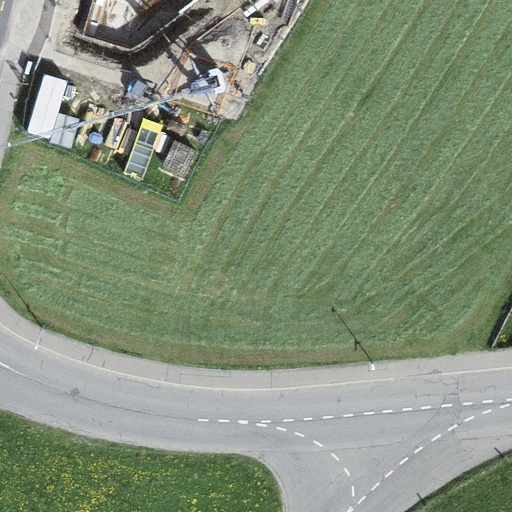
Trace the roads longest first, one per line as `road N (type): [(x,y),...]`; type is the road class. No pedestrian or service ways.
road 1 (unclassified): [(0,362),(132,411),(284,423),(390,416)]
road 2 (unclassified): [(390,416),(511,400)]
